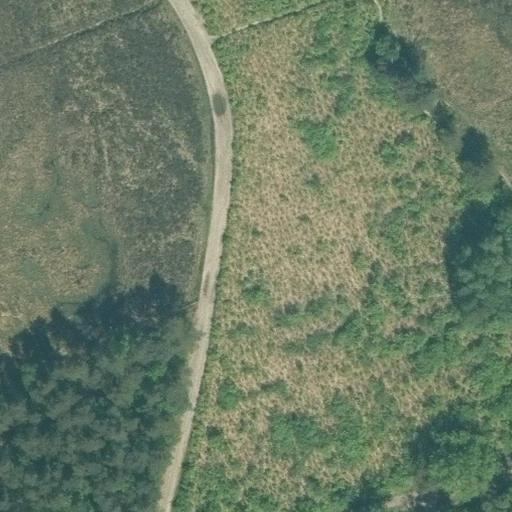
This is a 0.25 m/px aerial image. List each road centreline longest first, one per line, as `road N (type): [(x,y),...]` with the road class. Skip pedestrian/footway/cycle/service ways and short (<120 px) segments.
road 1 (track): [(166,511),(221,174),(217,104),(201,45)]
road 2 (track): [(393,511),(511,468)]
